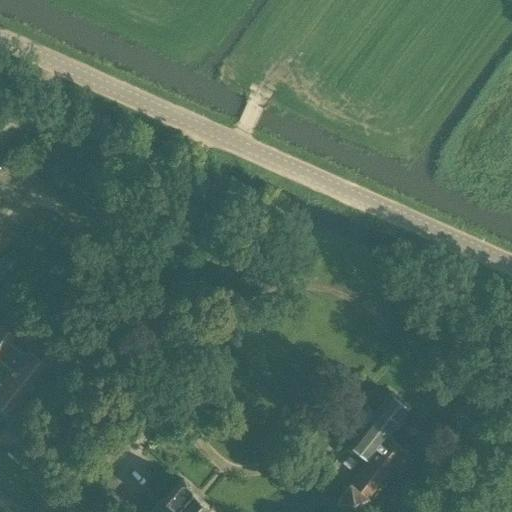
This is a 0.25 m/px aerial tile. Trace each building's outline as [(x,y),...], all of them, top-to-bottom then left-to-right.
[(127,198),(119,208),(130,217),(138,207),(127,198)] [(4,254),(0,258),(0,286),(17,264),(4,254)] [(49,366),(0,328),(0,365),(10,373),(0,385),(0,405),(11,414),(49,366)] [(459,374),(446,390),(456,398),(468,382),(459,374)] [(367,406),(353,425),(360,430),(348,445),(366,459),(350,481),(349,481),(334,500),(349,511),(356,511),(368,496),(369,497),(393,465),(401,471),(413,456),(402,448),(387,436),(409,407),(390,392),(375,412),(367,406)] [(161,496),(147,511),(218,511),(208,503),(207,504),(190,489),(190,486),(184,479),(179,479),(162,498),(161,496)] [(56,511),(50,508),(49,509),(41,503),(33,511),(56,511)]
